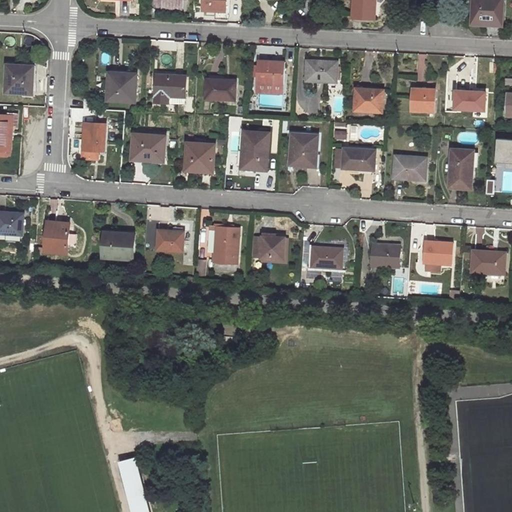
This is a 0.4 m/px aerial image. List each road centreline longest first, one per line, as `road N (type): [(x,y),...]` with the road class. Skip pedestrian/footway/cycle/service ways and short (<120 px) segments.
road 1 (residential): [(53,186),(511,219)]
road 2 (residential): [(59,24),(511,48)]
road 3 (residential): [(53,186),(59,24)]
